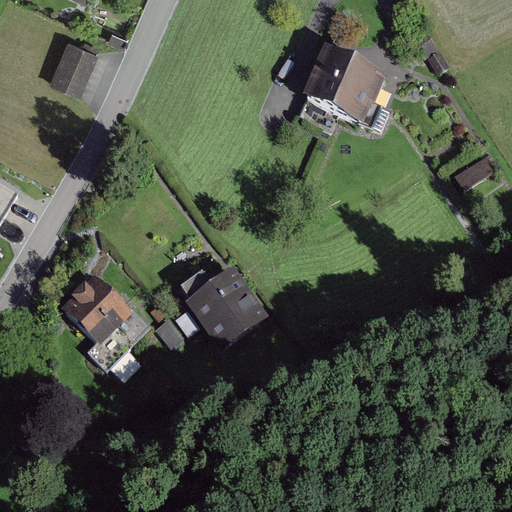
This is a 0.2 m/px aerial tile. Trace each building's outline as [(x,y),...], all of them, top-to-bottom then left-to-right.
[(415,44),(425,61),(436,54),(427,37),(415,44)] [(97,54),(66,42),(48,85),(79,98),(97,54)] [(384,82),(329,57),(301,123),(332,136),(339,119),(381,136),(389,118),(371,109),(384,82)] [(447,71),(440,59),(431,64),(438,76),(447,71)] [(456,181),(465,194),(497,174),(490,161),(456,181)] [(0,231),(21,202),(0,187),(0,231)] [(204,283),(185,297),(224,348),(259,322),(245,303),(251,299),(246,292),(242,295),(234,284),(215,298),(204,283)] [(130,320),(96,285),(66,315),(100,349),(91,359),(123,388),(140,370),(126,355),(149,333),(133,317),(130,320)] [(183,341),(169,324),(157,332),(171,350),(183,341)]
